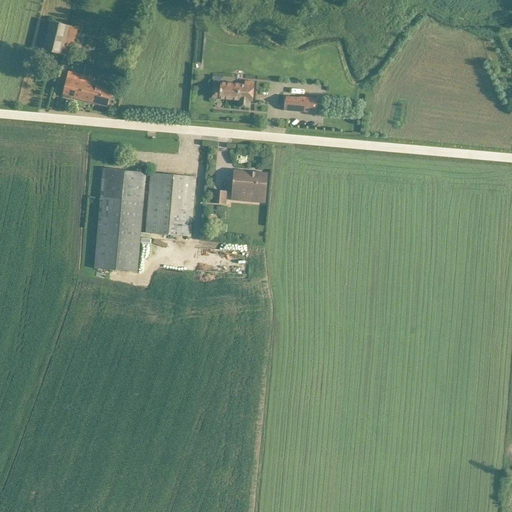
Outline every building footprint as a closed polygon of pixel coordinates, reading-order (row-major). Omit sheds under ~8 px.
[(54,17),(32,18),(33,43),(54,42),(54,17)] [(63,95),(109,108),(115,89),(95,84),(97,78),(70,70),(63,95)] [(253,106),(254,101),(259,101),(260,81),(247,79),(246,82),(223,80),(222,88),(215,87),(214,98),(240,100),(240,105),(253,106)] [(279,94),(278,111),(312,112),(313,96),(279,94)] [(196,173),(104,166),(96,268),(137,272),(140,233),(191,237),(196,173)] [(233,201),(267,204),(270,171),(236,168),(233,201)] [(227,190),(217,190),(217,203),(227,203),(227,190)] [(256,252),(240,249),(237,270),(252,272),(256,252)]
